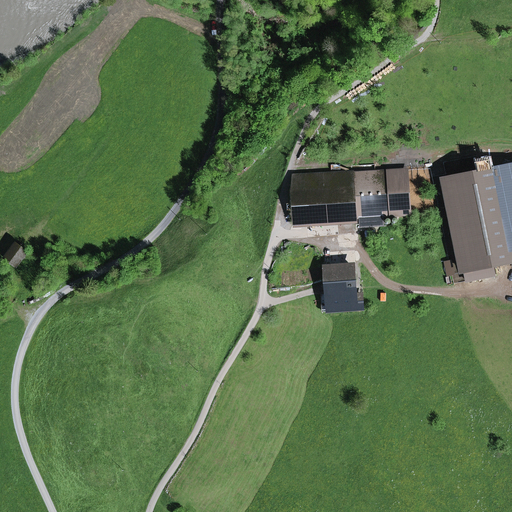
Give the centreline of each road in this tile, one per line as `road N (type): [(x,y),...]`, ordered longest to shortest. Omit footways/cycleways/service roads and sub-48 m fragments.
road 1 (track): [(220,0),(220,109),(205,164),(139,248),(42,311),(19,358),(16,416),(52,511)]
road 2 (track): [(437,0),(421,40),(316,112),(274,231)]
